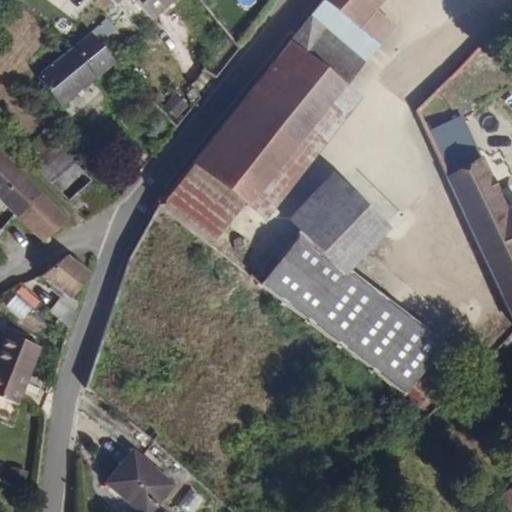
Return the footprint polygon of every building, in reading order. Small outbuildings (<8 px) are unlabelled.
[(133,0),(151,20),(172,0),(111,0),(115,5),(121,0),(133,0)] [(372,7),(363,0),(318,0),(307,15),(362,59),(392,22),(372,7)] [(362,59),(307,15),(287,39),(343,83),(362,59)] [(61,107),(113,64),(88,33),(72,46),(36,77),(61,107)] [(359,97),(343,83),(287,39),(190,160),(240,200),(262,218),(359,97)] [(415,111),(431,127),(468,88),(452,73),(415,111)] [(488,112),(511,87),(511,81),(504,74),(481,97),(488,112)] [(482,155),(466,120),(430,136),(446,172),(482,155)] [(33,162),(53,141),(43,131),(22,152),(33,162)] [(93,180),(53,141),(33,162),(31,165),(69,202),(93,180)] [(67,220),(0,149),(0,200),(14,215),(42,241),(67,220)] [(511,208),(507,211),(482,155),(446,172),(511,316),(511,208)] [(240,200),(190,160),(156,202),(206,242),(240,200)] [(301,232),(261,282),(330,336),(405,394),(413,383),(443,342),(347,268),(389,226),(344,184),(299,230),(301,232)] [(73,297),(90,273),(68,255),(41,275),(61,293),(62,291),(73,297)] [(68,329),(77,299),(73,297),(62,291),(61,293),(49,311),(68,329)] [(0,397),(16,404),(40,346),(4,332),(0,342),(0,397)] [(139,511),(142,511),(169,482),(130,447),(103,478),(139,511)]
